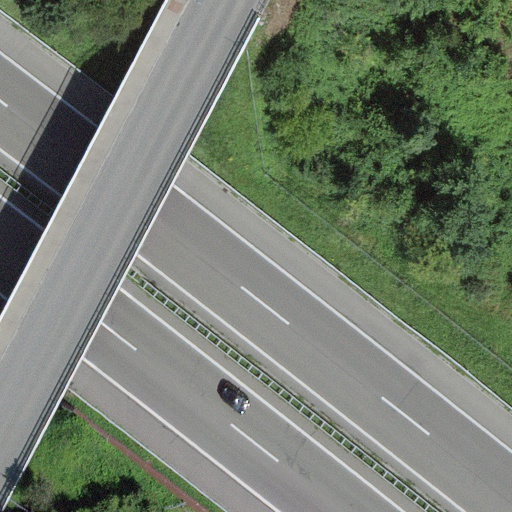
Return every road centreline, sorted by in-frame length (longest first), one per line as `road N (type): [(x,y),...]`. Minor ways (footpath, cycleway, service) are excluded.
road 1 (motorway): [(511,498),(0,97)]
road 2 (tertiary): [(225,0),(0,439)]
road 3 (motorway): [(0,246),(338,511)]
